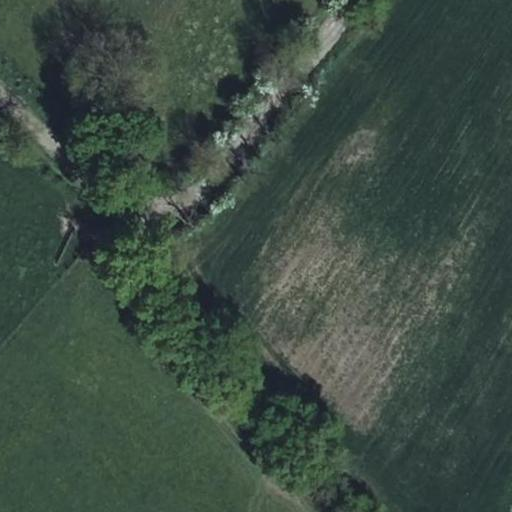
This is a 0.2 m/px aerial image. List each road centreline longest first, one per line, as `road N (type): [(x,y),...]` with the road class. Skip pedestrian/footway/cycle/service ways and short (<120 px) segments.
road 1 (track): [(364,511),(154,285),(139,209),(173,215),(203,192),(370,0)]
road 2 (unclassified): [(0,87),(139,209)]
